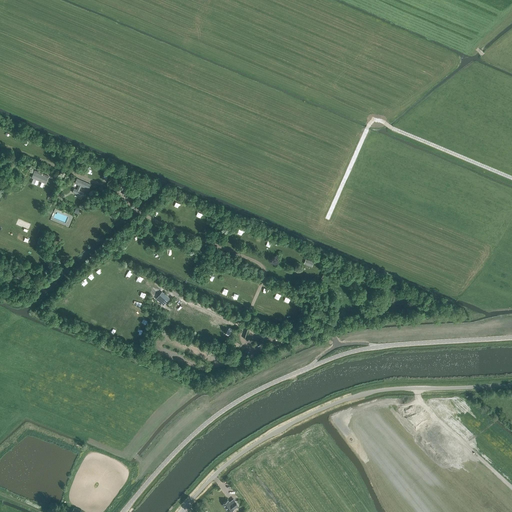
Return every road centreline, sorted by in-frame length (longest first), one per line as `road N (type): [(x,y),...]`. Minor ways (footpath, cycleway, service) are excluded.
road 1 (unclassified): [(124,511),(195,432),(291,374),(368,348),(511,337)]
road 2 (tertiary): [(181,511),(223,466),(326,406),(389,389),(511,384)]
road 3 (track): [(419,405),(511,490)]
